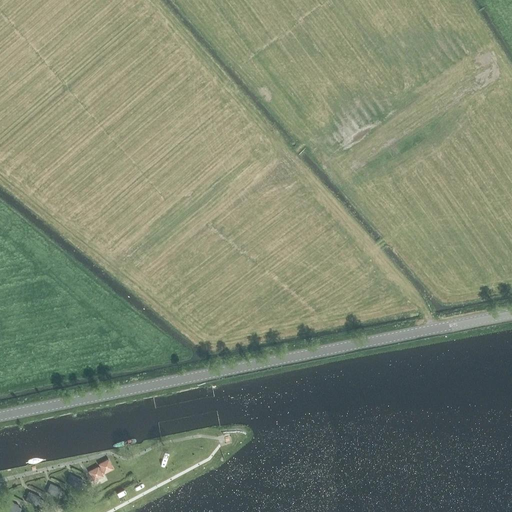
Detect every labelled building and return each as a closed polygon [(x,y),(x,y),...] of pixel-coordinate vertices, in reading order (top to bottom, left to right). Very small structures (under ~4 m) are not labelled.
[(99,465),(100,468),(98,469),(97,468),(89,473),(93,482),(102,477),(101,474),(103,473),(103,474),(112,469),(107,460),(99,465)] [(67,484),(78,490),(82,481),(71,476),(67,484)] [(61,489),(50,484),(46,493),(57,498),(61,489)] [(24,501),(35,506),(40,497),(28,492),(24,501)] [(9,511),(15,511),(18,505),(7,500),(3,509),(9,511)]
